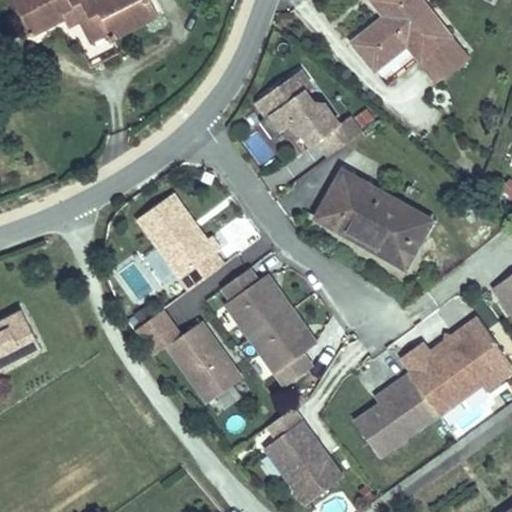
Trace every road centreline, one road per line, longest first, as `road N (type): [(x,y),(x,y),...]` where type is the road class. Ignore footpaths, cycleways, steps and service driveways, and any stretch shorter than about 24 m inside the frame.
road 1 (residential): [(250,511),(144,381),(63,218)]
road 2 (residential): [(374,327),(320,265),(277,238),(195,119)]
road 3 (residential): [(63,218),(195,119)]
road 4 (residential): [(195,119),(224,83),(261,0)]
